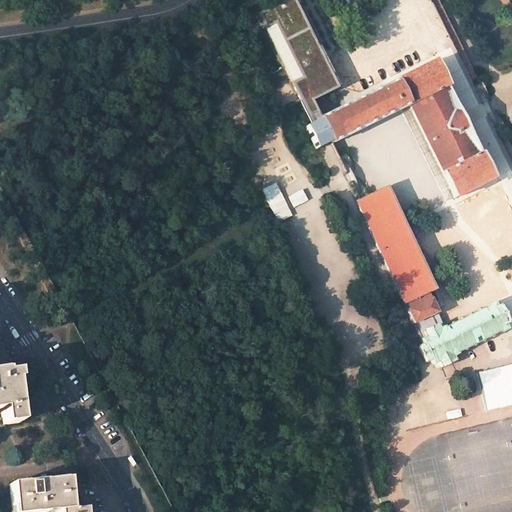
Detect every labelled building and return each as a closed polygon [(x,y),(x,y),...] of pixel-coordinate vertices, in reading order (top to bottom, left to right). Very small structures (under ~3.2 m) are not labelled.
[(321,145),(310,121),(317,117),(309,99),(335,88),(292,0),(281,0),(249,16),(301,127),(295,129),(306,152),(321,145)] [(439,0),(431,0),(473,85),(479,82),(439,0)] [(317,117),(310,121),(321,145),(322,147),(400,109),(407,106),(454,197),(456,202),(495,183),(479,154),(478,155),(446,88),(447,87),(434,62),(317,117)] [(407,106),(400,109),(446,201),(454,197),(407,106)] [(511,144),(504,130),(497,134),(511,164),(511,144)] [(334,174),(345,169),(333,146),(323,151),(334,174)] [(419,332),(436,323),(432,315),(438,312),(430,294),(436,291),(405,225),(386,184),(355,199),(404,306),(405,306),(413,324),(415,323),(419,332)] [(436,323),(419,332),(421,337),(420,337),(423,343),(417,345),(426,363),(431,360),(434,365),(438,363),(441,368),(455,361),(452,356),(458,354),(458,353),(501,332),(501,334),(507,331),(505,325),(508,323),(504,313),(500,306),(496,308),(494,302),(488,305),(488,306),(445,326),(444,325),(439,328),(437,323),(436,323)] [(439,328),(444,325),(438,312),(432,315),(436,323),(437,323),(439,328)] [(0,410),(2,411),(4,425),(20,423),(14,380),(17,380),(16,370),(5,371),(4,369),(0,369),(0,410)] [(66,480),(9,485),(11,511),(54,511),(57,511),(56,511),(83,511),(83,510),(69,510),(66,480)]
